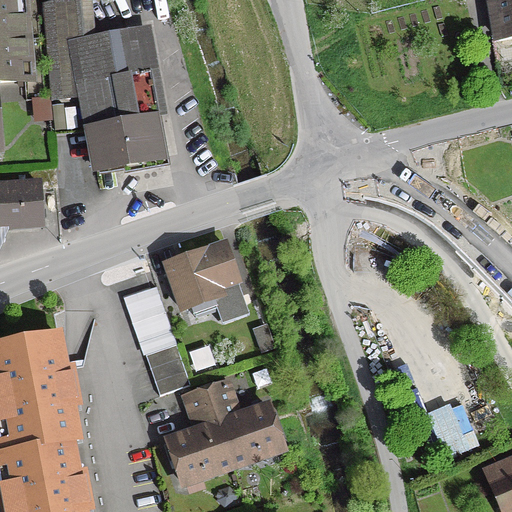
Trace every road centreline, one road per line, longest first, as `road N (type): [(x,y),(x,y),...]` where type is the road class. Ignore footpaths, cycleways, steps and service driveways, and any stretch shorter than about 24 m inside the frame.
road 1 (tertiary): [(0,284),(327,172)]
road 2 (residential): [(333,208),(329,247),(341,313),(395,511)]
road 3 (residential): [(333,208),(384,217),(424,240),(471,298),(511,370)]
road 4 (tertiary): [(370,164),(433,188),(511,261)]
road 5 (residential): [(370,164),(409,138),(511,112)]
road 6 (residential): [(327,172),(292,29)]
